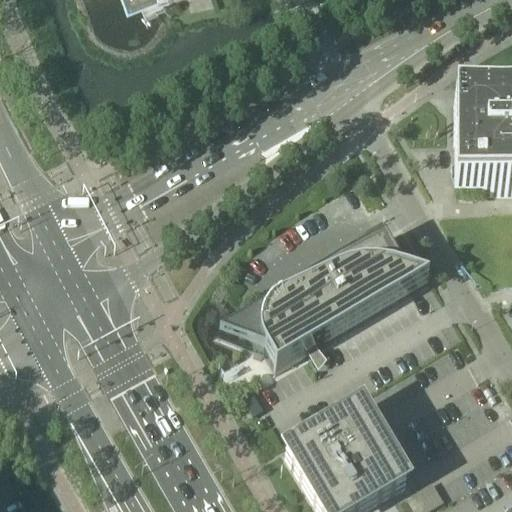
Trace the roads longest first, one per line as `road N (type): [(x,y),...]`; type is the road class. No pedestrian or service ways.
road 1 (tertiary): [(85,303),(351,98)]
road 2 (tertiary): [(351,98),(250,140),(58,254)]
road 3 (unclassified): [(511,365),(360,92)]
road 4 (unknown): [(503,350),(413,402),(404,434),(431,467),(511,429)]
road 5 (primary): [(205,511),(85,303)]
road 6 (primary): [(32,333),(134,511)]
road 7 (tertiary): [(360,92),(509,0)]
road 8 (primary): [(58,254),(0,128)]
